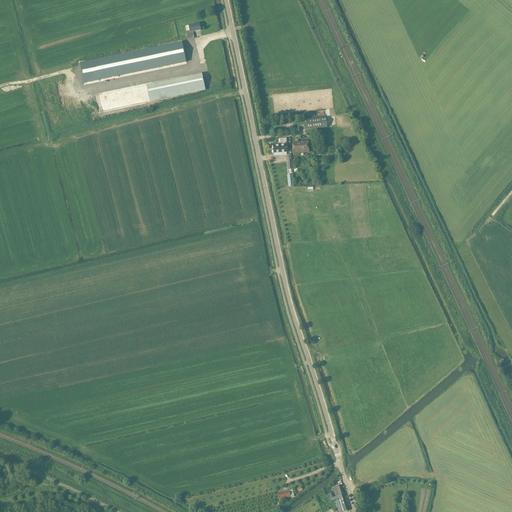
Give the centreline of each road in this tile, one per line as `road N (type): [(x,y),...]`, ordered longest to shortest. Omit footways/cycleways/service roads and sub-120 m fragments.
road 1 (tertiary): [(354,511),(287,291),(226,0)]
road 2 (unclassified): [(115,511),(0,458)]
